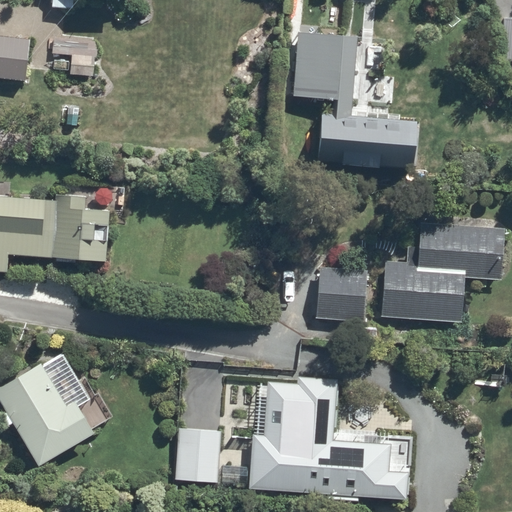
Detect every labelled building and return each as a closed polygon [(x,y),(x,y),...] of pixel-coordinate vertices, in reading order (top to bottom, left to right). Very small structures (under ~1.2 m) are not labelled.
[(56,0),(57,9),(73,9),(73,0),(56,0)] [(511,21),(500,21),(499,64),(511,63),(511,21)] [(358,41),(300,36),(294,100),(333,104),(332,117),(322,116),(320,164),(343,166),(343,170),(381,173),(381,169),(414,172),(415,169),(419,169),(423,125),(418,124),(419,120),(399,118),(399,122),(353,118),(358,41)] [(32,40),(0,37),(0,81),(28,84),(32,40)] [(74,41),(54,41),(54,57),(71,57),(71,78),(95,78),(97,43),(85,43),(85,39),(74,39),(74,41)] [(57,203),(0,199),(0,275),(9,276),(9,257),(107,265),(110,213),(86,211),(87,199),(57,197),(57,203)] [(506,231),(422,226),(420,249),(408,248),(407,265),(387,263),(382,319),(463,325),(466,281),(503,283),(506,231)] [(370,271),(319,269),(317,320),(367,323),(370,271)] [(94,438),(90,432),(113,419),(100,397),(90,402),(64,356),(0,392),(0,399),(8,414),(0,418),(0,421),(6,432),(15,426),(40,469),(94,438)] [(383,439),(382,446),(334,443),(339,383),(298,379),(295,413),(267,411),(261,491),(329,496),(329,501),(359,504),(359,498),(408,502),(409,484),(410,441),(383,439)]
